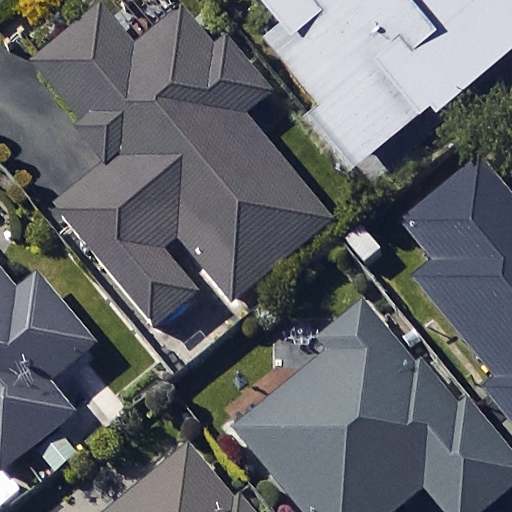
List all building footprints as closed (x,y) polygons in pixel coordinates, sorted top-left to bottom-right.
[(511,0),(279,0),(290,13),(271,28),(322,93),(309,104),(352,159),(435,93),(443,103),(511,48),(511,0)] [(31,71),(78,132),(67,141),(98,181),(55,215),(153,339),(193,307),(156,260),(176,245),(228,311),(325,235),(239,125),(267,103),(243,73),(227,85),(178,23),(130,60),(97,19),(31,71)] [(511,215),(482,174),(400,233),(430,275),(407,291),(511,437),(511,215)] [(0,480),(68,424),(46,397),(94,358),(36,287),(15,305),(0,286),(0,480)] [(413,382),(359,317),(310,357),(320,370),(229,445),(283,511),(410,511),(425,501),(433,511),(489,511),(511,493),(511,478),(425,373),(413,382)] [(242,511),(191,452),(121,511),(242,511)]
